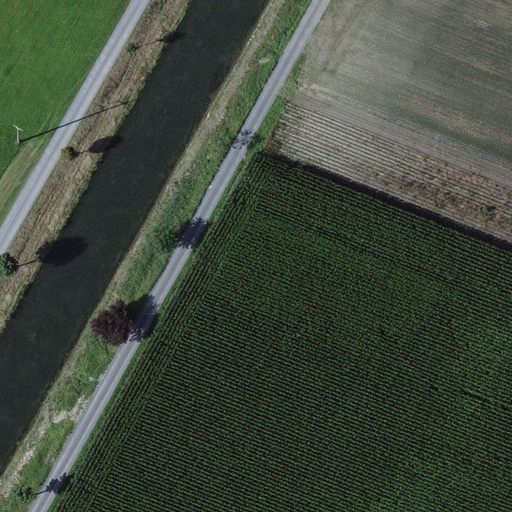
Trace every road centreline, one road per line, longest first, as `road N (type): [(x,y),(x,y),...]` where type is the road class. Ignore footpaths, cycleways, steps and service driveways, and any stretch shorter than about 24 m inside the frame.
road 1 (track): [(47,511),(328,0)]
road 2 (track): [(149,0),(0,267)]
